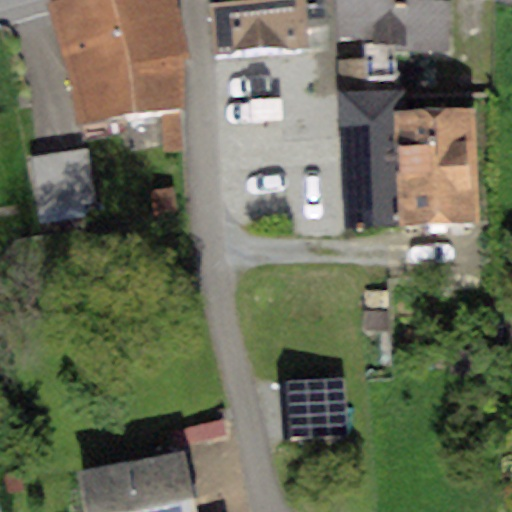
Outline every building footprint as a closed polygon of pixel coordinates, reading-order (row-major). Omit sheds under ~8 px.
[(173,0),(61,0),(52,2),(74,123),(180,104),(187,55),(173,0)] [(327,0),(208,0),(214,49),(332,42),(327,0)] [(449,0),(337,0),(339,35),(362,39),(366,77),(397,77),(400,47),(451,50),(449,0)] [(362,60),(339,61),(344,227),(410,225),(405,109),(405,93),(363,94),(362,60)] [(480,106),(405,109),(410,225),(485,222),(480,106)] [(88,153),(29,160),(36,223),(95,216),(88,153)] [(173,189),(153,192),(156,214),(176,211),(173,189)] [(387,310),(362,310),(362,332),(387,331),(387,310)] [(220,423),(179,432),(183,447),(224,437),(220,423)] [(194,511),(185,457),(78,475),(84,511),(194,511)] [(18,471),(3,473),(6,493),(21,491),(18,471)]
